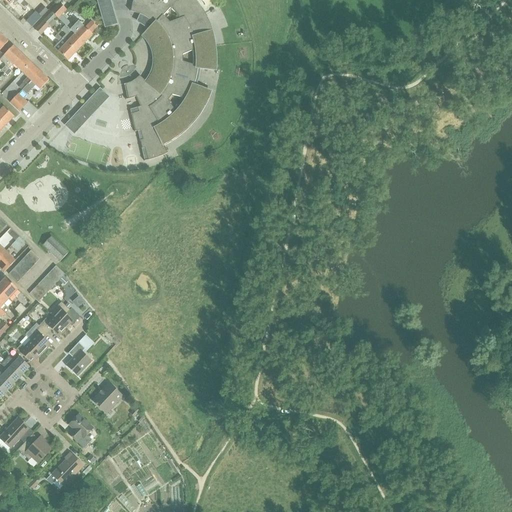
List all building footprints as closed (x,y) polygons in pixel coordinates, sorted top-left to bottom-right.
[(96,0),(101,13),(109,11),(111,19),(103,22),(104,26),(116,23),(109,0),(96,0)] [(206,25),(203,18),(206,17),(202,10),(199,12),(196,7),(192,2),(190,0),(135,0),(136,1),(132,0),(130,11),(135,13),(139,14),(144,16),(148,19),(154,23),(144,34),(146,37),(148,39),(150,42),(151,44),(152,47),(153,50),(154,53),(155,56),(155,60),(155,63),(155,66),(154,69),(153,72),(152,75),(150,78),(149,80),(147,83),(139,75),(138,77),(136,78),(135,80),(133,81),(131,82),(129,83),(127,83),(125,84),(123,84),(128,99),(131,98),(133,98),(136,97),(139,107),(135,108),(137,112),(130,114),(135,132),(140,131),(142,140),(140,140),(142,149),(144,148),(147,160),(154,158),(161,156),(167,153),(162,143),(169,139),(176,135),(182,130),(188,125),(193,119),(197,112),(202,105),(205,98),(208,91),(193,86),(195,80),(196,74),(197,68),(213,70),(213,62),(213,55),(212,47),(211,40),(209,32),(206,25)] [(68,23),(69,22),(61,15),(66,10),(59,3),(51,12),(54,16),(65,25),(74,34),(84,43),(92,34),(91,33),(97,27),(90,21),(84,27),(78,21),(72,27),(68,23)] [(42,5),(36,11),(41,17),(47,10),(42,5)] [(109,11),(101,13),(103,22),(111,19),(109,11)] [(31,27),(40,17),(35,12),(25,22),(31,27)] [(51,12),(43,21),(47,25),(52,20),(51,20),(54,16),(51,12)] [(47,25),(43,21),(34,30),(40,35),(48,26),(47,25)] [(74,34),(65,25),(60,30),(65,34),(61,39),(76,52),(77,52),(80,48),(80,47),(84,44),(83,43),(84,43),(74,34)] [(76,52),(61,39),(57,34),(54,37),(58,42),(53,47),(67,61),(75,52),(76,52)] [(12,64),(21,55),(12,46),(0,58),(0,59),(4,64),(5,66),(1,70),(3,73),(8,69),(12,64)] [(30,63),(21,55),(12,64),(21,73),(30,63)] [(23,83),(26,86),(30,81),(39,72),(30,63),(21,73),(26,78),(22,82),(23,83)] [(26,86),(21,90),(26,95),(35,86),(39,90),(48,80),(39,72),(30,81),(26,86)] [(107,96),(100,90),(94,96),(101,102),(107,96)] [(13,98),(22,107),(27,103),(17,94),(13,98)] [(94,96),(71,120),(78,127),(101,102),(94,96)] [(22,107),(13,98),(9,102),(18,111),(22,107)] [(0,122),(4,126),(13,117),(11,115),(3,107),(0,109),(0,122)] [(73,133),(78,127),(71,120),(66,126),(73,133)] [(15,241),(18,237),(12,232),(9,235),(15,241)] [(24,243),(18,237),(15,241),(11,245),(16,251),(24,243)] [(51,237),(42,245),(60,262),(68,253),(51,237)] [(30,251),(25,256),(34,264),(39,259),(30,251)] [(4,252),(0,256),(0,270),(3,273),(14,261),(4,252)] [(25,256),(21,260),(30,268),(34,264),(25,256)] [(30,268),(21,260),(16,265),(25,273),(30,268)] [(25,273),(16,265),(12,269),(21,278),(25,273)] [(51,271),(60,279),(62,276),(64,274),(55,266),(51,271)] [(21,278),(12,269),(8,274),(16,282),(21,278)] [(60,279),(51,271),(47,275),(55,283),(59,280),(60,279)] [(47,275),(42,280),(51,288),(55,283),(47,275)] [(60,279),(59,280),(63,285),(67,281),(62,276),(60,279)] [(5,278),(0,283),(0,291),(8,298),(17,289),(5,278)] [(42,280),(38,284),(47,293),(51,288),(42,280)] [(38,284),(33,289),(42,297),(47,293),(38,284)] [(42,297),(33,289),(29,294),(38,302),(42,297)] [(61,302),(50,314),(53,317),(65,329),(72,321),(65,314),(69,310),(68,309),(64,305),(61,302)] [(19,303),(16,307),(22,312),(25,309),(19,303)] [(22,312),(16,307),(13,311),(19,316),(22,312)] [(45,318),(38,326),(47,334),(51,330),(58,336),(65,329),(53,317),(48,321),(45,318)] [(34,336),(30,340),(43,352),(50,345),(43,338),(47,334),(38,326),(31,333),(34,336)] [(43,352),(30,340),(23,348),(20,345),(16,349),(25,357),(30,363),(34,359),(36,360),(43,352)] [(78,343),(68,353),(73,358),(65,366),(76,376),(91,361),(81,352),(85,349),(78,343)] [(8,356),(4,360),(21,376),(29,367),(19,358),(14,362),(8,356)] [(21,376),(4,360),(1,364),(7,370),(3,374),(13,384),(21,376)] [(13,384),(3,374),(0,377),(0,387),(5,392),(13,384)] [(106,415),(123,397),(108,383),(91,401),(106,415)] [(133,418),(139,412),(135,408),(130,414),(133,418)] [(86,436),(93,428),(78,414),(68,425),(73,429),(68,434),(83,449),(91,440),(86,436)] [(24,442),(33,433),(17,418),(0,436),(0,439),(10,449),(20,438),(24,442)] [(33,433),(24,442),(17,450),(29,460),(31,457),(38,463),(51,449),(40,437),(38,438),(33,433)] [(63,487),(84,466),(70,452),(64,458),(65,460),(51,475),(63,487)] [(90,454),(86,458),(92,464),(96,460),(90,454)] [(0,472),(0,480),(6,486),(10,482),(0,472)] [(38,484),(33,479),(27,486),(32,491),(38,484)] [(140,484),(135,487),(142,497),(146,494),(140,484)]
